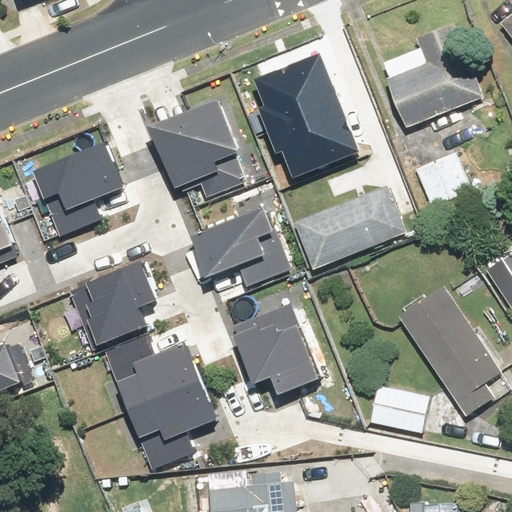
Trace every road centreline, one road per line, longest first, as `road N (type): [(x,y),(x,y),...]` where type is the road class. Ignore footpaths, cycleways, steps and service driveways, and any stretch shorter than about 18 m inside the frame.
road 1 (residential): [(168,223),(247,440),(286,424)]
road 2 (residential): [(168,223),(99,49)]
road 3 (residential): [(0,285),(168,223)]
